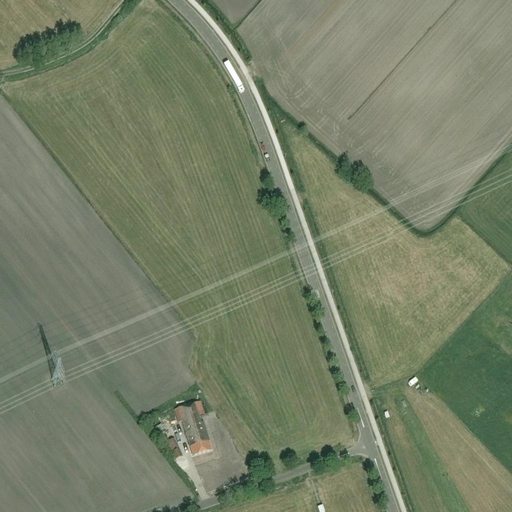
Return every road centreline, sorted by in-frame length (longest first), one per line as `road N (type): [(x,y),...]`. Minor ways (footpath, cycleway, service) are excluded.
road 1 (tertiary): [(370,446),(241,87),(211,38),(173,0)]
road 2 (unclassified): [(186,511),(370,446)]
road 3 (track): [(0,76),(86,46),(128,0)]
